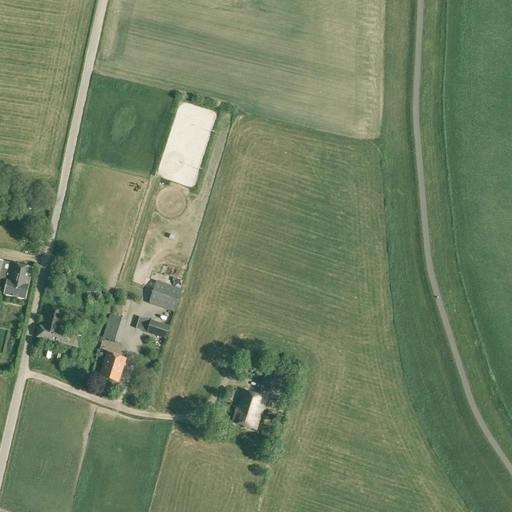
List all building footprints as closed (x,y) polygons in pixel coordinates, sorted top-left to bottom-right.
[(0,282),(6,284),(4,295),(25,300),(32,269),(0,261),(0,282)] [(44,295),(71,301),(75,285),(51,280),(50,285),(47,284),(44,295)] [(75,315),(84,317),(91,285),(82,283),(75,315)] [(151,297),(173,305),(176,297),(154,289),(151,297)] [(59,343),(62,332),(67,312),(45,306),(37,338),(59,343)] [(103,338),(118,343),(125,320),(110,315),(103,338)] [(76,327),(84,328),(86,319),(79,317),(76,327)] [(151,321),(147,332),(165,338),(169,327),(151,321)] [(83,330),(75,328),(74,333),(73,335),(81,337),(83,330)] [(62,332),(59,343),(78,348),(81,337),(73,335),(74,333),(71,332),(71,334),(62,332)] [(100,376),(118,382),(126,359),(107,353),(100,376)] [(260,390),(284,398),(291,374),(268,367),(260,390)] [(238,407),(261,414),(266,399),(243,391),(238,407)] [(261,414),(238,407),(233,422),(256,430),(261,414)]
